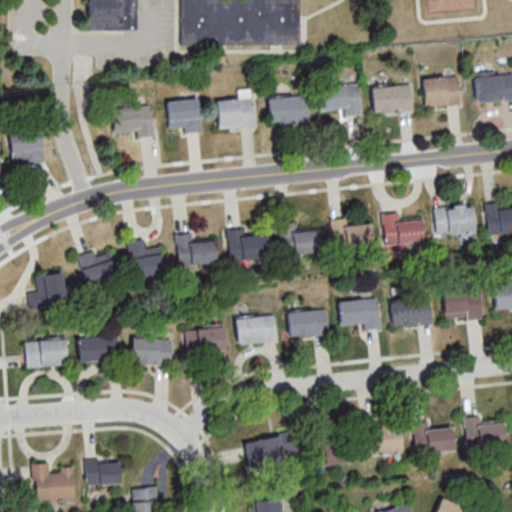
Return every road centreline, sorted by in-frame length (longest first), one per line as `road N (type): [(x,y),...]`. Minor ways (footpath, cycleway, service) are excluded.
road 1 (residential): [(511,149),(85,198),(0,236)]
road 2 (residential): [(511,364),(283,389),(225,407),(183,438)]
road 3 (residential): [(206,511),(205,478),(191,446),(167,421),(126,410),(0,417)]
